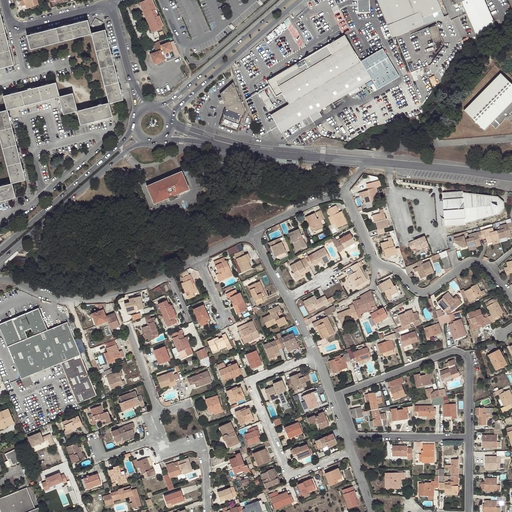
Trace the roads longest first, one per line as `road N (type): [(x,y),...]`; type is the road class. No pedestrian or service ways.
road 1 (residential): [(356,436),(341,393),(448,350),(468,359),(467,437)]
road 2 (residential): [(511,298),(481,263),(468,262),(417,294),(395,270),(376,265),(343,190)]
road 3 (residential): [(315,357),(249,382),(288,476),(350,451)]
road 4 (unclassified): [(166,131),(367,162)]
road 5 (primary): [(0,261),(145,139)]
road 6 (primary): [(135,126),(0,250)]
road 7 (primary): [(167,117),(300,0)]
road 8 (unclassified): [(12,31),(111,6),(131,78)]
road 9 (primary): [(286,0),(156,107)]
road 10 (unclassified): [(367,162),(511,178)]
road 11 (residential): [(42,193),(102,142),(101,134),(57,144)]
